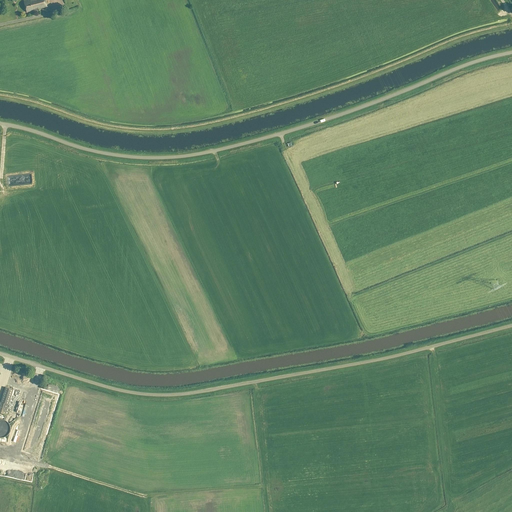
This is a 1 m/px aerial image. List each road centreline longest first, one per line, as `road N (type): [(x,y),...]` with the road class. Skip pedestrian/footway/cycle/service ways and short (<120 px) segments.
road 1 (unclassified): [(0,123),(107,154),(187,156),(312,124),(511,52)]
road 2 (unclassified): [(511,326),(182,394),(121,391),(0,354)]
